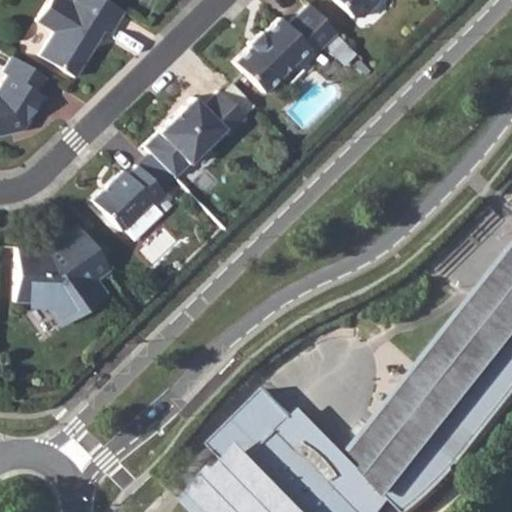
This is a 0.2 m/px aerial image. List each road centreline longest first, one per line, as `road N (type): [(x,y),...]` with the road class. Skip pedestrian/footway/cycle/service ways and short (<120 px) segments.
road 1 (residential): [(506,0),(120,387),(35,457)]
road 2 (residential): [(80,507),(197,374),(277,305),(399,237),(511,112)]
road 3 (residential): [(0,196),(38,183),(226,0)]
